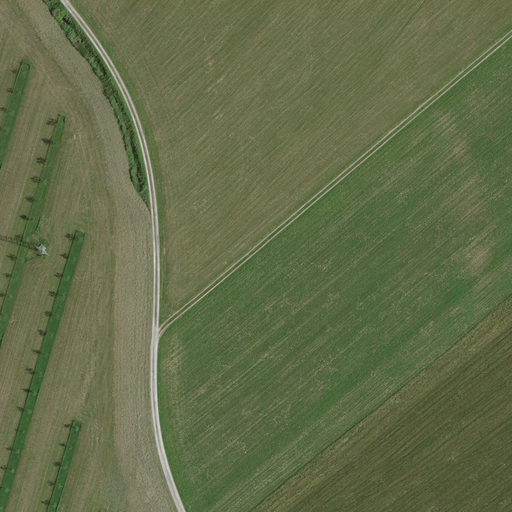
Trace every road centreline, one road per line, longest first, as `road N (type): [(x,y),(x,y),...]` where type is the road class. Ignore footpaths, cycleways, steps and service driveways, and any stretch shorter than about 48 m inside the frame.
road 1 (track): [(180,511),(154,415),(148,160),(113,69),(63,0)]
road 2 (track): [(154,333),(511,33)]
